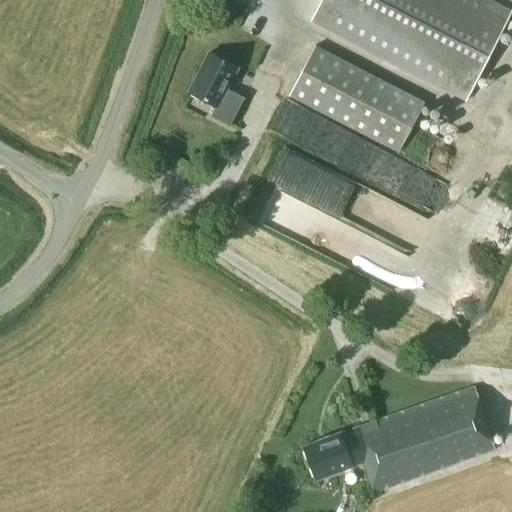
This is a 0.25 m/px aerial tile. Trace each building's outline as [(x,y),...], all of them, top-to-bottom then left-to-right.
[(511,11),(490,0),(320,0),(310,20),(465,100),(511,11)] [(424,103),(315,45),(288,95),(398,152),(424,103)] [(238,67),(208,52),(188,91),(217,106),(211,117),(230,126),(245,98),(227,89),(238,67)] [(284,149),(253,221),(347,261),(378,189),(284,149)] [(362,461),(373,495),(495,450),(473,386),(352,427),(354,432),(341,436),(340,433),(303,445),(314,480),(352,466),(352,465),(362,461)]
